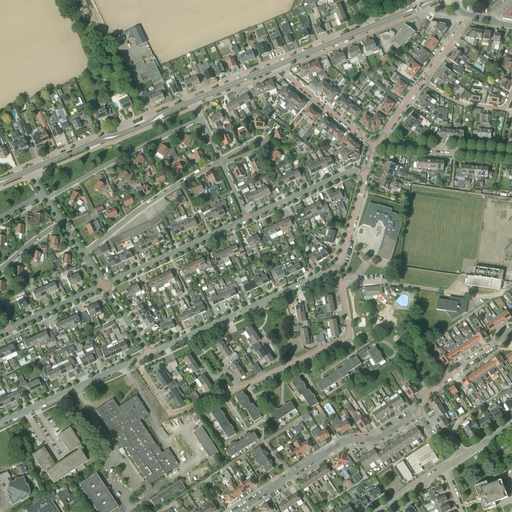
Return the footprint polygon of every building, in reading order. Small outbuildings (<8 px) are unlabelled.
[(316,5),(315,2),(314,2),(304,6),(304,7),(306,13),(311,10),(310,7),(316,5)] [(324,8),(328,6),(326,2),(323,5),(317,8),(318,10),(324,8)] [(336,13),(343,10),(341,4),(330,8),(331,12),(335,10),(336,13)] [(511,7),(502,16),(503,19),(511,20),(511,7)] [(339,19),(345,16),(343,10),(336,13),(339,19)] [(345,16),(339,19),(341,25),(348,22),(345,16)] [(324,32),(319,19),(315,21),(317,25),(314,26),(318,35),(324,32)] [(302,28),(298,29),(302,39),(309,36),(307,30),(310,29),(307,21),(300,24),(302,28)] [(439,42),(444,35),(448,28),(447,25),(431,22),(430,23),(427,29),(425,34),(431,37),(439,42)] [(287,29),(290,28),(288,23),(281,26),(283,31),(287,29)] [(410,29),(405,25),(396,37),(394,36),(395,34),(391,30),(389,33),(387,32),(379,36),(381,37),(380,38),(386,54),(393,45),(401,52),(410,39),(415,32),(410,29)] [(131,30),(138,46),(147,42),(139,26),(131,30)] [(277,36),(271,39),(274,46),(276,46),(277,49),(283,47),(280,40),(282,39),(278,28),(275,30),(277,36)] [(473,46),(476,30),(473,29),(470,30),(463,40),(469,44),(469,43),(473,46)] [(476,30),(473,46),(476,47),(477,43),(478,39),(481,40),(483,31),(476,30)] [(483,42),(488,43),(488,40),(490,40),(491,33),(484,31),(483,42)] [(490,52),(491,52),(494,52),(494,49),(495,45),(500,46),(500,42),(501,40),(502,34),(495,33),(493,44),(492,44),(490,52)] [(289,34),(286,35),(287,37),(284,38),(287,45),(293,43),(289,34)] [(437,44),(439,42),(431,37),(425,34),(424,36),(428,39),(427,41),(435,47),(436,46),(437,45),(437,44)] [(268,39),(264,41),(264,42),(258,44),(258,46),(262,56),(269,53),(266,46),(269,44),(268,39)] [(368,40),(372,51),(373,53),(378,51),(380,50),(379,47),(377,41),(374,42),(373,40),(370,41),(369,39),(368,40)] [(364,46),(362,47),(364,53),(367,52),(367,53),(372,51),(368,40),(366,41),(367,43),(363,44),(364,46)] [(435,47),(427,41),(426,41),(423,46),(432,52),(433,50),(434,50),(435,49),(435,48),(435,47)] [(465,63),(468,58),(461,53),(465,47),(461,44),(457,50),(456,50),(455,52),(454,52),(453,53),(454,54),(453,55),(462,61),(465,63)] [(353,59),(357,57),(353,46),(351,47),(352,49),(348,50),(349,53),(347,54),(349,60),(352,59),(353,59)] [(365,54),(362,47),(359,48),(358,46),(355,48),(354,46),(353,46),(357,57),(359,61),(363,59),(364,60),(367,59),(366,57),(365,54)] [(416,49),(415,51),(417,53),(419,54),(427,59),(427,58),(428,57),(429,57),(430,56),(430,55),(430,54),(429,53),(426,51),(424,49),(423,49),(421,51),(417,48),(416,49)] [(246,53),(249,61),(256,58),(252,51),(250,52),(246,53)] [(349,60),(347,54),(344,55),(343,53),(340,54),(339,52),(337,53),(342,63),(343,66),(348,64),(348,65),(351,64),(349,60)] [(249,61),(246,53),(240,56),(239,56),(243,64),(249,61)] [(337,66),(342,63),(337,53),(336,54),(336,55),(333,57),(334,59),(332,60),(334,66),(337,65),(337,66)] [(425,62),(427,59),(419,54),(416,59),(423,65),(423,64),(424,64),(425,62)] [(460,63),(462,61),(453,55),(452,55),(451,57),(449,60),(458,66),(457,68),(463,72),(464,70),(462,68),(464,66),(460,63)] [(479,58),(480,59),(487,64),(488,60),(483,57),(481,55),(479,58)] [(237,66),(233,57),(230,58),(229,57),(222,60),(223,64),(227,62),(230,69),(237,66)] [(408,62),(411,64),(409,67),(417,73),(417,72),(418,72),(419,71),(419,70),(421,68),(417,65),(418,63),(414,60),(411,58),(408,62)] [(324,71),(329,69),(329,71),(332,68),(328,59),(320,62),(321,62),(320,62),(324,71)] [(192,62),(194,67),(195,70),(198,75),(201,73),(197,64),(195,61),(192,62)] [(162,77),(154,62),(153,62),(151,63),(149,64),(147,66),(146,66),(154,81),(158,79),(160,78),(162,77)] [(225,73),(220,62),(217,63),(219,66),(215,68),(219,76),(225,73)] [(324,71),(320,62),(319,63),(318,62),(315,63),(315,62),(313,63),(313,64),(312,64),(316,73),(319,72),(321,77),(324,76),(323,73),(325,72),(324,71)] [(214,78),(211,70),(210,70),(209,66),(206,67),(204,65),(202,66),(201,63),(198,65),(202,74),(204,73),(205,76),(206,76),(208,81),(214,78)] [(316,73),(312,64),(311,64),(309,64),(309,65),(306,66),(310,75),(312,81),(314,79),(314,77),(312,74),(316,73)] [(409,67),(405,65),(403,64),(403,65),(402,66),(402,67),(403,68),(400,73),(406,77),(408,75),(413,79),(415,76),(416,75),(416,74),(417,73),(409,67)] [(304,78),(310,75),(306,66),(306,67),(305,67),(304,67),(303,67),(303,68),(300,69),(304,78)] [(463,72),(457,68),(454,66),(452,69),(461,75),(463,72)] [(444,67),(440,73),(447,77),(452,81),(455,83),(457,81),(454,78),(453,78),(453,77),(450,75),(449,75),(451,72),(448,70),(444,67)] [(452,81),(447,78),(447,77),(440,73),(437,78),(440,80),(437,83),(441,86),(443,83),(444,83),(446,80),(449,83),(449,82),(450,83),(452,81)] [(395,86),(404,92),(404,91),(405,91),(406,89),(408,86),(403,83),(405,80),(396,74),(392,79),(393,80),(395,82),(396,81),(397,82),(395,86)] [(172,82),(169,84),(170,88),(170,87),(174,95),(175,95),(177,94),(180,92),(179,91),(180,90),(179,88),(178,88),(177,85),(176,82),(175,80),(173,75),(170,76),(171,79),(172,82)] [(191,79),(194,87),(200,84),(197,75),(190,78),(191,79)] [(322,92),(328,85),(326,82),(327,80),(328,80),(329,78),(327,76),(323,81),(320,84),(317,88),(319,90),(319,91),(321,92),(322,92)] [(510,81),(503,78),(499,86),(507,90),(510,81)] [(194,87),(191,79),(184,82),(187,89),(194,87)] [(273,83),(272,80),(270,82),(269,81),(268,82),(267,83),(266,83),(270,92),(276,89),(281,87),(275,82),(273,83)] [(460,86),(455,83),(452,81),(450,83),(453,85),(452,87),(457,90),(460,86)] [(368,86),(363,92),(365,94),(370,87),(371,88),(374,84),(372,82),(368,86)] [(154,91),(159,101),(165,99),(162,92),(165,91),(162,83),(157,85),(158,89),(154,91)] [(264,94),(270,92),(266,83),(265,83),(263,83),(263,84),(260,85),(264,94)] [(329,85),(328,85),(322,92),(323,93),(323,94),(324,95),(325,95),(327,96),(334,89),(335,87),(337,84),(335,83),(333,85),(331,87),(329,85)] [(404,92),(395,86),(393,89),(392,88),(392,87),(388,84),(386,87),(387,88),(384,91),(386,92),(385,92),(393,98),(394,98),(397,95),(400,97),(402,94),(403,93),(403,92),(404,92)] [(471,98),(471,100),(480,102),(481,97),(486,98),(486,93),(486,92),(487,92),(487,89),(488,89),(489,86),(486,85),(483,84),(481,86),(485,88),(483,88),(482,90),(481,90),(473,89),(472,93),(472,95),(471,98)] [(258,97),(264,94),(260,85),(260,86),(259,86),(257,86),(257,87),(254,88),(254,89),(250,91),(254,97),(257,96),(258,97)] [(334,89),(327,96),(328,97),(328,98),(329,99),(330,99),(332,101),(342,88),(340,87),(337,91),(334,89)] [(283,102),(291,92),(286,88),(277,100),(279,102),(281,100),(283,102)] [(159,101),(154,91),(154,90),(148,93),(147,90),(143,92),(146,99),(150,97),(152,104),(159,101)] [(465,90),(460,98),(462,99),(463,98),(467,92),(468,91),(465,90)] [(347,100),(349,98),(346,95),(348,93),(346,91),(336,103),(341,107),(347,100)] [(286,108),(296,96),(291,92),(283,102),(286,104),(284,106),(286,108)] [(383,96),(387,99),(383,104),(391,110),(391,109),(392,109),(393,108),(393,107),(395,104),(390,101),(393,98),(385,92),(383,96)] [(421,100),(436,110),(438,108),(437,108),(434,105),(433,104),(431,103),(430,102),(430,103),(430,102),(432,99),(434,96),(431,94),(429,97),(425,94),(421,100)] [(499,103),(500,96),(491,94),(490,102),(497,103),(499,103)] [(131,106),(127,95),(118,99),(123,110),(127,108),(131,106)] [(248,108),(250,107),(251,106),(249,103),(251,101),(251,102),(254,100),(251,95),(248,96),(247,95),(242,98),(246,104),(248,108)] [(293,110),(301,100),(296,96),(286,108),(285,110),(287,111),(290,107),(293,110)] [(346,111),(356,99),(356,98),(354,97),(350,102),(347,100),(341,107),(346,111)] [(240,107),(246,104),(242,98),(237,101),(240,107)] [(359,105),(357,103),(359,101),(356,99),(346,111),(351,115),(359,105)] [(301,100),(293,110),(296,112),(295,113),(297,114),(298,113),(298,114),(300,111),(306,104),(301,100)] [(436,110),(421,100),(417,105),(421,108),(420,109),(421,110),(422,111),(423,111),(424,110),(425,110),(429,113),(432,110),(434,112),(432,115),(437,117),(439,114),(436,110)] [(231,103),(235,110),(240,107),(237,101),(231,103)] [(235,116),(236,118),(239,116),(235,110),(231,103),(226,107),(229,113),(233,111),(235,116)] [(380,103),(377,107),(377,109),(379,110),(383,113),(387,115),(389,113),(390,111),(391,110),(383,104),(380,103)] [(362,108),(359,105),(351,115),(356,119),(361,114),(364,109),(366,107),(364,106),(362,108)] [(105,108),(104,107),(97,110),(97,108),(93,110),(97,120),(106,116),(107,117),(111,115),(108,107),(105,108)] [(307,121),(315,111),(314,111),(314,110),(313,109),(312,109),(310,107),(302,117),(307,121)] [(78,120),(80,120),(81,121),(86,119),(82,109),(77,112),(78,114),(72,116),(75,122),(72,123),(75,130),(76,130),(79,129),(78,129),(81,127),(78,120)] [(63,110),(56,113),(58,118),(61,116),(62,119),(59,120),(63,130),(70,127),(63,110)] [(315,111),(307,121),(311,125),(314,123),(320,116),(317,114),(317,113),(316,112),(315,112),(315,111)] [(215,115),(218,122),(224,119),(225,121),(228,119),(225,112),(221,114),(220,112),(215,115)] [(373,118),(381,124),(381,123),(382,123),(383,122),(383,121),(384,119),(376,113),(373,118)] [(365,126),(371,119),(373,117),(370,115),(370,116),(368,114),(367,116),(366,115),(360,122),(362,124),(362,125),(363,126),(364,126),(365,126)] [(484,139),(486,115),(481,114),(481,121),(483,121),(483,125),(480,125),(475,124),(474,126),(473,134),(478,134),(478,138),(484,139)] [(221,127),(220,125),(218,122),(215,115),(209,118),(213,125),(215,124),(218,129),(220,127),(221,127)] [(486,115),(484,139),(491,139),(491,135),(495,136),(496,127),(491,127),(491,125),(489,125),(490,115),(486,115)] [(421,132),(425,135),(429,130),(424,126),(422,129),(415,124),(417,121),(410,116),(406,121),(413,126),(416,129),(421,132)] [(266,120),(257,118),(255,125),(264,127),(266,120)] [(323,129),(329,122),(324,118),(321,122),(318,126),(314,130),(317,132),(320,127),(323,129)] [(380,125),(381,124),(373,118),(371,119),(365,126),(366,127),(366,128),(367,129),(368,129),(370,127),(371,127),(375,127),(375,126),(378,128),(379,127),(380,127),(381,125),(380,125)] [(26,134),(24,127),(21,121),(17,122),(22,135),(26,134)] [(409,132),(411,129),(413,126),(406,121),(402,127),(409,132)] [(458,130),(458,127),(458,121),(456,121),(456,124),(454,124),(454,130),(451,130),(450,139),(457,139),(458,130)] [(326,136),(334,126),(329,122),(323,129),(321,132),(326,136)] [(61,135),(56,124),(53,125),(49,127),(50,130),(51,130),(54,138),(61,135)] [(37,132),(42,143),(49,140),(48,140),(49,139),(48,135),(47,135),(44,128),(42,129),(41,126),(36,128),(38,132),(37,132)] [(248,133),(245,126),(237,130),(240,137),(248,133)] [(333,137),(339,130),(334,126),(326,136),(324,138),(327,140),(330,135),(333,137)] [(283,133),(281,129),(274,133),(278,141),(285,137),(288,135),(287,132),(283,133)] [(421,132),(416,129),(415,131),(416,132),(419,134),(417,137),(422,140),(424,136),(425,135),(421,132)] [(339,130),(333,137),(336,140),(332,144),(334,146),(338,141),(338,142),(344,134),(339,130)] [(464,131),(458,130),(457,139),(463,140),(468,140),(469,135),(464,135),(464,131)] [(35,146),(42,143),(37,132),(34,133),(35,135),(31,137),(35,146)] [(225,146),(232,142),(228,134),(221,138),(225,146)] [(28,147),(27,147),(23,136),(20,137),(19,135),(16,136),(15,136),(21,150),(23,149),(24,149),(24,150),(25,150),(26,150),(27,150),(27,149),(28,148),(28,147)] [(181,142),(187,147),(192,139),(186,135),(181,142)] [(18,151),(21,150),(15,136),(12,138),(14,143),(11,145),(15,152),(15,153),(16,154),(17,154),(18,153),(19,152),(19,151),(18,151)] [(346,148),(352,140),(347,136),(340,146),(343,148),(343,149),(345,148),(346,148)] [(352,140),(346,148),(345,148),(347,153),(349,152),(353,153),(353,148),(357,144),(352,140)] [(306,150),(311,148),(310,148),(310,147),(303,142),(301,143),(297,145),(302,155),(307,153),(306,150)] [(170,150),(167,148),(163,145),(158,153),(164,157),(170,150)] [(347,154),(347,153),(345,148),(343,149),(341,150),(342,152),(340,153),(344,162),(350,160),(347,154)] [(201,150),(194,153),(197,162),(204,158),(201,150)] [(283,155),(280,154),(276,151),(271,159),(278,163),(280,159),(283,155)] [(146,160),(144,158),(139,155),(134,163),(141,167),(146,160)] [(324,158),(328,167),(334,164),(338,162),(335,156),(331,158),(331,157),(327,159),(327,157),(324,158)] [(324,158),(324,157),(321,159),(322,161),(319,162),(323,169),(328,167),(324,158)] [(424,169),(425,160),(418,159),(418,163),(415,162),(414,163),(414,166),(414,168),(421,168),(421,169),(424,169)] [(317,172),(314,165),(312,160),(308,162),(310,165),(311,164),(312,166),(308,167),(311,175),(317,172)] [(262,169),(260,165),(258,161),(251,164),(255,172),(262,169)] [(317,172),(323,169),(319,162),(314,165),(317,172)] [(394,171),(403,174),(404,168),(404,167),(396,164),(387,162),(385,168),(394,171)] [(182,167),(180,163),(172,167),(175,174),(183,170),(182,167)] [(468,175),(469,166),(462,166),(462,169),(457,169),(456,174),(457,174),(457,177),(465,178),(465,176),(468,177),(468,175)] [(238,178),(245,175),(242,167),(234,170),(238,178)] [(482,167),(481,176),(488,177),(492,177),(493,172),(488,172),(489,168),(482,167)] [(385,168),(384,174),(392,177),(395,178),(396,178),(399,175),(402,176),(403,174),(399,172),(398,172),(397,172),(394,171),(385,168)] [(296,180),(293,173),(292,171),(291,169),(286,172),(287,175),(290,182),(296,180)] [(292,171),(293,173),(296,180),(302,177),(301,176),(304,174),(301,169),(295,171),(294,170),(292,171)] [(129,175),(123,171),(118,178),(124,182),(129,175)] [(281,178),(282,178),(280,174),(279,172),(277,173),(278,175),(277,176),(278,177),(270,181),(272,183),(274,188),(278,186),(279,187),(285,185),(281,178)] [(158,184),(166,180),(163,173),(155,177),(158,184)] [(216,173),(209,176),(213,184),(220,181),(216,173)] [(383,175),(382,181),(390,183),(392,177),(384,174),(383,175)] [(285,185),(290,182),(287,175),(282,178),(281,178),(285,185)] [(268,176),(265,177),(266,181),(270,188),(270,189),(274,188),(272,183),(270,181),(268,176)] [(459,182),(458,188),(461,188),(464,189),(465,184),(467,184),(468,178),(465,178),(465,179),(465,183),(459,182)] [(105,186),(103,184),(98,181),(93,189),(100,193),(105,186)] [(394,184),(392,184),(390,183),(382,181),(380,187),(388,190),(387,192),(388,192),(389,192),(390,191),(392,191),(392,190),(393,189),(393,188),(395,189),(395,188),(398,188),(399,186),(394,184)] [(262,183),(261,182),(259,183),(262,189),(265,196),(271,193),(269,190),(269,189),(268,187),(265,188),(264,184),(263,185),(262,183)] [(204,190),(203,187),(201,183),(192,187),(196,194),(200,192),(201,192),(204,190)] [(141,195),(150,191),(149,190),(151,189),(149,185),(147,186),(146,184),(138,188),(141,195)] [(260,199),(265,196),(262,189),(256,192),(260,199)] [(251,194),(250,191),(244,194),(248,204),(254,201),(251,194)] [(341,208),(341,209),(343,209),(344,206),(342,202),(344,201),(343,198),(340,191),(334,194),(341,208)] [(69,199),(76,204),(81,196),(75,192),(69,199)] [(254,201),(260,199),(256,192),(251,194),(254,201)] [(336,204),(338,209),(341,208),(334,194),(329,196),(330,200),(333,206),(336,204)] [(125,207),(133,203),(130,196),(122,200),(125,207)] [(330,211),(329,209),(326,203),(322,205),(320,202),(315,205),(318,212),(319,215),(320,215),(330,211)] [(228,210),(226,204),(222,206),(221,203),(215,206),(215,207),(220,217),(226,214),(224,212),(228,210)] [(378,206),(370,203),(363,225),(371,227),(371,228),(373,229),(376,220),(383,222),(383,223),(385,228),(386,228),(383,235),(386,236),(386,238),(383,237),(382,242),(384,243),(381,251),(379,250),(377,257),(391,262),(397,241),(402,224),(396,222),(398,217),(397,214),(391,212),(392,209),(378,205),(378,206)] [(96,211),(97,214),(100,213),(104,211),(101,205),(94,209),(96,211)] [(319,215),(318,212),(315,205),(309,208),(312,214),(314,218),(320,215),(319,215)] [(211,213),(214,220),(220,217),(215,207),(210,210),(211,213)] [(109,219),(117,216),(114,208),(106,212),(109,219)] [(309,216),(312,214),(309,208),(304,210),(308,219),(310,218),(309,216)] [(310,223),(308,219),(304,210),(298,213),(294,215),(299,227),(301,226),(301,227),(302,226),(303,225),(303,224),(304,223),(303,222),(305,221),(305,222),(306,222),(308,225),(310,223)] [(209,222),(214,220),(211,213),(205,215),(209,222)] [(43,215),(36,214),(34,223),(42,224),(43,215)] [(188,218),(192,228),(198,225),(194,218),(191,220),(190,217),(188,218)] [(186,230),(192,228),(188,218),(182,221),(186,230)] [(290,235),(292,234),(291,231),(290,227),(293,226),(292,223),(290,219),(284,221),(288,230),(290,235)] [(181,233),(186,230),(182,221),(176,223),(181,233)] [(283,233),(288,230),(284,221),(278,224),(282,231),(283,233)] [(89,234),(96,231),(93,223),(86,226),(89,234)] [(181,233),(176,223),(171,226),(175,236),(181,233)] [(276,233),(282,231),(278,224),(273,227),(276,233)] [(16,225),(16,230),(15,234),(23,235),(24,226),(16,225)] [(327,236),(334,238),(335,232),(334,232),(335,228),(328,226),(327,230),(329,230),(327,236)] [(155,234),(159,243),(165,240),(164,239),(169,236),(165,229),(161,232),(162,234),(159,235),(156,227),(153,228),(155,232),(155,234)] [(270,236),(276,233),(273,227),(267,229),(270,236)] [(154,245),(159,243),(155,234),(153,235),(153,234),(149,236),(154,245)] [(148,248),(154,245),(149,236),(150,238),(145,241),(148,248)] [(252,238),(257,247),(257,248),(264,245),(264,244),(267,243),(264,237),(260,239),(258,236),(252,238)] [(51,237),(50,246),(58,247),(59,238),(51,237)] [(148,248),(145,241),(144,238),(138,241),(139,243),(134,245),(134,247),(137,252),(142,250),(142,251),(148,248)] [(253,249),(257,247),(252,238),(247,241),(250,248),(251,250),(253,249)] [(102,254),(110,251),(106,243),(99,248),(102,254)] [(231,248),(234,255),(240,253),(241,255),(245,253),(241,244),(237,246),(237,245),(231,248)] [(318,262),(323,259),(320,254),(318,249),(316,246),(314,247),(316,250),(313,253),(308,255),(312,263),(317,260),(318,262)] [(137,252),(134,247),(129,249),(127,250),(126,248),(123,250),(127,260),(133,257),(132,256),(138,254),(137,252)] [(229,258),(234,255),(231,248),(225,251),(229,258)] [(320,251),(321,253),(320,254),(323,259),(329,256),(326,250),(325,251),(323,249),(320,251)] [(122,262),(127,260),(123,250),(117,253),(118,255),(122,262)] [(230,261),(229,258),(225,251),(220,253),(224,264),(225,263),(230,261)] [(41,253),(33,252),(32,261),(40,262),(41,253)] [(226,266),(225,263),(224,264),(220,253),(214,256),(215,258),(211,260),(214,267),(218,265),(219,266),(223,265),(224,267),(226,266)] [(71,256),(63,255),(62,264),(70,265),(71,256)] [(113,258),(112,255),(106,258),(110,268),(116,265),(113,258)] [(116,265),(122,262),(118,255),(113,258),(116,265)] [(204,275),(206,274),(205,270),(206,270),(210,268),(208,265),(211,264),(208,257),(204,259),(198,261),(203,272),(204,275)] [(298,261),(299,264),(293,267),(296,272),(302,270),(301,268),(305,266),(302,259),(298,261)] [(200,273),(203,272),(198,261),(192,264),(196,271),(199,269),(200,273)] [(290,275),(296,272),(293,267),(291,262),(286,264),(287,266),(286,266),(290,275)] [(191,273),(196,271),(192,264),(187,266),(190,273),(191,273)] [(194,279),(191,273),(190,273),(187,266),(181,269),(185,278),(188,279),(190,278),(191,280),(194,279)] [(290,275),(286,266),(283,268),(283,266),(280,267),(281,269),(285,277),(290,275)] [(15,267),(14,272),(14,276),(22,277),(23,267),(15,267)] [(285,277),(281,269),(276,271),(275,269),(270,271),(274,279),(278,277),(279,280),(285,277)] [(502,281),(503,276),(504,271),(499,270),(498,280),(494,279),(494,278),(491,278),(491,279),(482,278),(482,276),(479,276),(479,277),(474,277),(468,276),(466,285),(501,290),(502,281)] [(72,276),(70,272),(68,273),(67,277),(67,279),(70,286),(76,284),(72,276)] [(171,288),(173,287),(172,284),(173,284),(171,280),(174,279),(171,272),(165,274),(169,283),(170,285),(170,286),(171,288)] [(260,277),(264,285),(269,282),(268,280),(272,278),(269,272),(265,273),(266,274),(264,275),(262,272),(259,274),(260,277)] [(72,276),(76,284),(81,281),(78,274),(72,276)] [(160,277),(164,285),(169,283),(165,274),(160,277)] [(154,279),(159,289),(164,287),(164,285),(160,277),(154,279)] [(249,284),(248,280),(242,283),(239,277),(236,279),(235,279),(239,286),(243,284),(247,293),(252,290),(249,284)] [(264,285),(260,277),(254,279),(255,281),(258,288),(264,285)] [(158,294),(160,293),(160,292),(159,289),(154,279),(148,282),(152,289),(155,287),(158,294)] [(252,290),(258,288),(255,281),(249,284),(252,290)] [(48,285),(52,292),(58,290),(54,282),(48,285)] [(227,289),(231,298),(237,295),(236,293),(240,292),(237,286),(236,283),(226,287),(227,289)] [(47,295),(52,292),(48,285),(43,287),(47,295)] [(132,287),(135,294),(141,291),(145,290),(143,285),(139,287),(138,285),(132,287)] [(41,297),(47,295),(43,287),(38,290),(41,297)] [(136,296),(135,294),(132,287),(126,290),(128,293),(126,294),(130,300),(136,296)] [(365,296),(382,295),(382,287),(364,288),(365,296)] [(225,300),(231,298),(227,289),(221,291),(225,300)] [(36,300),(41,297),(38,290),(32,292),(36,300)] [(221,291),(221,290),(215,293),(216,294),(220,303),(225,300),(221,291)] [(28,302),(26,297),(24,293),(25,293),(24,292),(23,292),(23,293),(21,294),(22,296),(24,299),(21,301),(17,302),(21,309),(27,306),(25,303),(28,302)] [(326,305),(333,304),(332,296),(329,297),(329,296),(328,297),(327,293),(319,294),(320,296),(320,298),(325,298),(326,305)] [(220,303),(216,294),(211,296),(210,295),(207,296),(206,297),(209,304),(213,302),(214,305),(220,303)] [(452,321),(465,313),(466,313),(468,300),(450,297),(449,301),(438,299),(436,310),(445,311),(452,321)] [(198,308),(200,314),(206,311),(202,302),(196,304),(196,305),(198,308)] [(95,313),(96,317),(102,314),(97,303),(91,306),(95,313)] [(333,304),(326,305),(328,313),(332,312),(335,311),(333,304)] [(141,317),(148,313),(148,312),(154,308),(152,305),(146,310),(142,305),(136,309),(141,317)] [(198,308),(196,305),(191,307),(195,316),(200,314),(198,308)] [(297,314),(305,313),(303,305),(299,306),(296,307),(297,314)] [(86,309),(89,316),(95,313),(91,306),(86,309)] [(189,319),(195,316),(191,307),(190,307),(185,309),(186,313),(189,319)] [(507,311),(504,312),(502,309),(499,311),(506,321),(511,317),(507,311)] [(501,324),(506,321),(499,311),(496,312),(499,316),(496,317),(501,324)] [(144,322),(151,318),(148,313),(141,317),(144,322)] [(183,322),(189,319),(186,313),(181,316),(183,322)] [(302,326),(311,324),(310,321),(307,321),(307,320),(306,321),(305,313),(297,314),(299,322),(301,321),(302,326)] [(71,317),(75,325),(80,323),(77,315),(71,317)] [(496,317),(494,319),(492,316),(489,318),(495,328),(501,324),(496,317)] [(69,328),(75,325),(71,317),(66,320),(69,328)] [(151,328),(156,325),(151,318),(144,322),(148,327),(150,326),(151,328)] [(175,328),(174,325),(177,323),(175,318),(172,320),(172,322),(167,324),(169,330),(175,328)] [(495,328),(489,318),(486,319),(488,323),(486,324),(490,331),(495,328)] [(64,330),(69,328),(66,320),(60,323),(64,330)] [(330,329),(338,328),(336,320),(334,321),(333,320),(329,321),(330,329)] [(167,324),(166,322),(160,324),(164,333),(169,330),(167,324)] [(66,334),(64,330),(60,323),(55,325),(56,328),(52,330),(56,337),(60,336),(60,337),(66,334)] [(301,338),(309,337),(307,329),(309,329),(309,328),(311,328),(311,324),(302,326),(303,330),(300,331),(301,338)] [(250,338),(256,334),(252,327),(250,329),(249,329),(246,331),(250,338)] [(338,328),(330,329),(327,330),(328,337),(332,336),(332,337),(336,336),(339,335),(338,328)] [(466,329),(464,330),(466,333),(468,336),(475,346),(479,343),(475,336),(472,331),(471,331),(469,328),(467,329),(466,329)] [(482,332),(479,328),(477,330),(484,340),(488,337),(484,331),(482,332)] [(479,343),(484,340),(477,330),(474,332),(476,335),(475,336),(479,343)] [(53,343),(55,342),(56,341),(51,331),(46,333),(46,332),(40,334),(45,345),(52,342),(53,343)] [(45,345),(40,334),(35,337),(38,344),(40,347),(45,345)] [(254,350),(261,345),(258,342),(260,340),(256,334),(250,338),(248,339),(250,343),(252,341),(255,345),(250,348),(252,351),(254,350)] [(470,349),(464,338),(464,339),(460,334),(456,337),(458,340),(459,341),(466,352),(470,349)] [(470,349),(475,346),(468,336),(464,338),(470,349)] [(33,347),(38,344),(35,337),(29,339),(33,347)] [(309,337),(301,338),(303,346),(306,345),(306,346),(310,345),(309,337)] [(28,349),(33,347),(29,339),(24,342),(24,343),(18,345),(21,352),(23,351),(24,354),(28,352),(28,350),(28,349)] [(119,345),(122,352),(128,349),(123,339),(117,342),(119,345)] [(462,355),(455,344),(452,340),(447,342),(449,345),(450,347),(457,357),(462,355)] [(221,352),(227,348),(223,341),(219,344),(217,346),(221,352)] [(462,355),(466,352),(459,341),(455,344),(462,355)] [(119,345),(117,342),(112,344),(113,347),(116,354),(122,352),(119,345)] [(7,347),(11,355),(16,352),(13,345),(7,347)] [(264,358),(270,354),(265,347),(263,349),(261,345),(254,350),(256,353),(257,352),(261,359),(264,358)] [(108,350),(106,346),(101,348),(102,352),(105,360),(111,357),(108,350)] [(5,357),(11,355),(7,347),(2,350),(5,357)] [(111,357),(116,354),(113,347),(108,350),(111,357)] [(230,361),(237,356),(238,356),(237,354),(235,352),(234,353),(230,347),(227,348),(221,352),(225,359),(228,357),(230,361)] [(358,354),(361,358),(362,360),(370,355),(372,359),(369,360),(373,366),(371,368),(373,371),(379,367),(378,364),(384,360),(381,355),(382,355),(379,351),(378,352),(375,347),(369,351),(367,348),(358,354)] [(453,360),(448,354),(447,355),(444,351),(441,347),(439,348),(448,363),(453,360)] [(453,360),(457,357),(450,347),(446,350),(448,354),(453,360)] [(444,366),(448,363),(439,348),(437,350),(439,353),(440,354),(439,355),(442,358),(440,360),(444,366)] [(84,354),(89,365),(95,362),(94,361),(98,359),(94,350),(84,354)] [(83,367),(89,365),(84,354),(78,357),(83,367)] [(270,354),(264,358),(268,364),(272,362),(271,362),(274,360),(270,354)] [(502,368),(503,368),(505,367),(502,363),(505,362),(500,355),(496,358),(502,368)] [(189,366),(195,362),(191,356),(188,357),(185,359),(189,366)] [(235,372),(241,368),(243,366),(238,360),(239,359),(239,358),(237,356),(230,361),(233,364),(230,366),(235,372)] [(348,373),(362,364),(356,356),(351,360),(351,359),(347,361),(348,362),(343,365),(344,367),(348,373)] [(73,370),(71,367),(75,366),(72,357),(67,359),(69,363),(64,365),(67,372),(73,370)] [(496,358),(491,361),(496,368),(498,366),(500,370),(502,368),(496,358)] [(491,361),(487,364),(494,374),(496,373),(493,369),(496,368),(491,361)] [(61,375),(67,372),(64,365),(62,362),(57,365),(58,368),(61,375)] [(195,362),(189,366),(194,373),(197,370),(199,368),(195,362)] [(256,363),(253,365),(259,374),(262,372),(256,363)] [(489,372),(491,376),(494,374),(487,364),(483,367),(487,373),(489,372)] [(160,381),(166,376),(162,370),(165,368),(163,365),(156,369),(158,372),(158,373),(156,374),(160,381)] [(255,375),(259,374),(253,365),(250,367),(253,371),(255,375)] [(349,375),(348,373),(344,367),(339,370),(338,369),(335,372),(335,373),(330,376),(335,384),(349,375)] [(485,375),(487,373),(483,367),(478,370),(482,376),(483,376),(485,380),(487,378),(485,375)] [(53,371),(53,370),(52,368),(46,370),(47,373),(48,376),(50,380),(56,378),(53,371)] [(56,378),(61,375),(58,368),(53,370),(53,371),(56,378)] [(241,368),(235,372),(239,379),(241,377),(242,377),(245,375),(241,368)] [(481,378),(482,376),(478,370),(474,373),(481,383),(482,384),(484,387),(486,386),(484,383),(481,378)] [(476,381),(478,384),(481,383),(474,373),(469,376),(474,383),(476,381)] [(203,386),(209,382),(204,375),(202,377),(198,379),(203,386)] [(38,379),(32,382),(27,384),(25,381),(25,382),(22,376),(18,378),(19,381),(20,384),(24,391),(29,389),(30,392),(41,387),(38,379)] [(166,376),(160,381),(164,387),(167,385),(167,386),(169,389),(177,384),(175,380),(171,383),(166,376)] [(322,392),(335,384),(330,376),(326,379),(325,378),(321,381),(322,381),(317,385),(322,392)] [(469,376),(465,378),(472,389),(473,391),(476,395),(478,393),(472,383),(474,382),(469,376)] [(302,395),(308,391),(305,386),(306,386),(303,382),(302,382),(299,377),(291,383),(300,396),(302,395)] [(465,379),(460,382),(463,386),(465,388),(467,387),(469,390),(472,389),(465,378),(465,379)] [(209,382),(203,386),(207,393),(211,390),(213,388),(209,382)] [(412,387),(409,383),(406,384),(414,395),(418,392),(414,385),(412,387)] [(174,401),(180,397),(180,396),(175,390),(180,387),(177,384),(176,384),(174,386),(169,389),(172,393),(169,394),(174,401)] [(414,395),(406,384),(404,386),(407,390),(405,391),(409,398),(414,395)] [(454,386),(449,389),(452,393),(453,395),(456,400),(459,398),(456,394),(458,393),(456,390),(454,386)] [(343,395),(344,397),(350,393),(347,388),(341,392),(343,395)] [(308,391),(302,395),(311,408),(318,403),(315,398),(316,398),(314,394),(313,395),(310,390),(308,391)] [(12,393),(15,401),(21,398),(18,391),(12,393)] [(196,399),(197,402),(201,399),(195,391),(192,393),(192,394),(194,396),(196,399)] [(245,409),(251,405),(248,400),(249,400),(247,396),(246,396),(243,391),(235,397),(244,410),(245,409)] [(10,403),(6,396),(5,393),(0,395),(0,396),(4,406),(10,403)] [(10,403),(15,401),(12,393),(6,396),(10,403)] [(395,399),(400,406),(405,403),(398,393),(396,394),(398,397),(395,399)] [(388,396),(387,397),(396,409),(400,406),(395,399),(392,401),(390,398),(388,396)] [(180,397),(174,401),(178,407),(180,405),(180,406),(184,403),(180,397)] [(390,403),(386,405),(391,412),(396,409),(387,397),(387,398),(388,399),(390,403)] [(433,409),(441,404),(438,400),(430,404),(433,409)] [(283,406),(284,406),(289,414),(296,410),(291,402),(286,405),(285,404),(283,406)] [(379,402),(378,403),(386,415),(391,412),(386,405),(383,407),(381,405),(379,402)] [(441,404),(433,409),(436,413),(443,409),(442,406),(445,405),(444,404),(444,403),(443,402),(441,404)] [(381,409),(377,411),(382,418),(386,415),(378,403),(377,404),(379,406),(381,409)] [(251,405),(245,409),(254,422),(262,417),(259,412),(260,412),(257,408),(256,409),(253,404),(251,405)] [(495,404),(489,408),(491,412),(492,413),(490,414),(492,418),(494,416),(496,420),(499,418),(499,417),(502,415),(501,413),(501,412),(504,410),(500,404),(497,406),(495,404)] [(276,423),(286,416),(289,414),(284,406),(281,409),(279,409),(275,411),(275,412),(270,415),(276,423)] [(220,426),(227,421),(224,416),(225,415),(223,412),(222,412),(219,407),(211,412),(220,426)] [(361,411),(360,408),(355,411),(365,427),(370,424),(365,417),(363,418),(359,412),(361,411)] [(443,409),(436,413),(439,418),(443,415),(446,413),(444,409),(443,409)] [(372,410),(371,411),(372,414),(375,417),(377,421),(382,418),(377,411),(374,413),(372,410)] [(361,430),(365,427),(355,411),(355,412),(353,413),(355,416),(356,417),(353,419),(356,423),(361,430)] [(485,417),(479,422),(480,424),(483,428),(486,426),(487,427),(489,426),(489,425),(491,423),(490,421),(493,419),(490,415),(489,414),(487,411),(484,414),(485,416),(484,416),(485,417)] [(301,416),(304,421),(311,417),(308,412),(301,416)] [(342,424),(347,430),(351,427),(349,425),(352,423),(349,419),(350,418),(348,415),(344,417),(346,419),(347,421),(342,424)] [(439,425),(446,420),(443,415),(439,418),(436,420),(439,425)] [(347,430),(342,424),(339,419),(335,422),(335,421),(332,423),(336,429),(338,432),(340,431),(342,433),(347,430)] [(446,420),(439,425),(442,429),(449,425),(446,420)] [(479,428),(474,420),(470,423),(471,424),(464,429),(466,432),(466,433),(467,434),(468,434),(470,437),(472,436),(473,436),(473,437),(475,436),(475,435),(474,434),(477,433),(475,430),(475,429),(476,429),(478,427),(479,428)] [(227,421),(220,426),(228,439),(236,434),(233,429),(234,429),(231,425),(227,421)] [(321,433),(325,439),(330,437),(328,434),(330,432),(324,423),(322,425),(325,430),(321,433)] [(210,455),(219,450),(203,425),(191,432),(195,438),(198,436),(210,455)] [(321,433),(317,427),(311,431),(317,441),(319,440),(321,442),(325,439),(321,433)] [(417,427),(412,431),(418,440),(419,439),(423,436),(417,427),(416,427),(417,427)] [(80,445),(69,428),(59,434),(71,452),(73,450),(76,453),(53,469),(52,466),(54,465),(43,448),(32,455),(44,472),(45,471),(54,483),(87,461),(80,451),(84,448),(81,444),(80,445)] [(418,443),(420,441),(419,439),(418,440),(412,431),(407,434),(413,443),(417,440),(418,443)] [(259,439),(254,432),(251,434),(250,433),(247,435),(247,433),(244,435),(245,436),(242,438),(244,439),(237,443),(236,442),(233,444),(233,443),(230,444),(231,445),(228,447),(229,448),(226,451),(231,458),(236,454),(237,455),(241,453),(240,452),(250,445),(251,446),(254,444),(253,443),(259,439)] [(402,437),(408,446),(409,445),(413,443),(407,434),(402,437)] [(308,450),(304,444),(302,445),(299,440),(300,439),(297,435),(294,437),(295,438),(304,453),(308,450)] [(408,449),(410,448),(409,445),(408,446),(402,437),(397,441),(403,450),(407,447),(408,449)] [(300,456),(304,453),(295,438),(293,439),(295,444),(294,444),(297,449),(295,449),(300,456)] [(304,444),(308,450),(313,448),(311,445),(313,443),(310,438),(307,440),(308,441),(304,444)] [(392,444),(398,453),(399,452),(403,450),(397,441),(392,444)] [(300,456),(295,449),(294,450),(290,444),(285,447),(287,449),(286,450),(289,454),(288,454),(293,461),(300,456)] [(399,456),(400,455),(399,452),(398,453),(392,444),(387,447),(393,456),(397,453),(399,456)] [(428,444),(424,447),(405,459),(406,460),(394,468),(402,481),(402,482),(404,481),(405,483),(415,477),(415,476),(415,477),(414,476),(423,470),(420,465),(430,458),(434,463),(438,460),(428,444)] [(263,451),(260,447),(259,445),(252,450),(258,459),(256,459),(258,463),(261,467),(262,466),(267,473),(274,468),(271,464),(273,463),(268,455),(269,455),(267,452),(266,453),(264,450),(263,451)] [(382,451),(388,460),(389,459),(393,456),(387,447),(382,451)] [(374,450),(369,453),(374,462),(376,461),(380,458),(377,454),(374,450)] [(388,462),(390,461),(389,459),(388,460),(382,451),(377,454),(380,458),(383,463),(387,460),(388,462)] [(369,453),(364,456),(369,465),(374,462),(375,465),(377,464),(376,461),(374,462),(369,453)] [(338,458),(343,465),(347,471),(351,468),(350,467),(354,465),(348,456),(345,457),(343,454),(338,458)] [(364,456),(359,460),(364,468),(364,469),(365,471),(367,470),(366,468),(369,465),(364,456)] [(340,472),(338,468),(343,465),(338,458),(332,462),(334,465),(332,466),(337,475),(340,472)] [(29,467),(28,465),(26,460),(19,463),(20,463),(21,466),(16,469),(19,476),(27,472),(25,469),(29,467)] [(326,475),(331,472),(326,465),(322,468),(326,475)] [(322,478),(326,475),(322,468),(317,471),(322,478)] [(80,481),(98,511),(110,511),(119,507),(98,470),(80,481)] [(231,485),(231,484),(233,483),(230,479),(232,477),(227,470),(223,473),(229,481),(229,482),(231,485)] [(317,481),(322,478),(317,471),(313,474),(317,481)] [(0,511),(2,511),(21,500),(22,501),(28,497),(30,492),(28,485),(26,485),(24,477),(14,479),(15,480),(15,481),(13,481),(7,472),(0,475),(0,474),(0,511)] [(359,473),(352,477),(355,482),(362,478),(359,473)] [(313,484),(317,481),(313,474),(308,477),(313,484)] [(247,481),(251,488),(256,485),(253,481),(256,480),(252,475),(250,476),(251,478),(247,481)] [(251,488),(247,481),(246,482),(243,478),(242,478),(241,476),(239,478),(247,491),(251,488)] [(308,487),(313,484),(308,477),(304,480),(308,487)] [(243,494),(247,491),(239,478),(236,479),(238,481),(237,482),(240,486),(238,487),(243,494)] [(304,490),(308,487),(304,480),(299,483),(304,490)] [(493,507),(492,504),(508,498),(508,497),(505,490),(504,488),(501,480),(485,487),(484,484),(484,483),(479,485),(475,486),(478,496),(476,497),(476,501),(479,500),(480,500),(481,501),(484,511),(489,509),(494,507),(493,507)] [(178,482),(151,497),(156,505),(182,490),(178,482)] [(232,485),(231,484),(231,485),(229,482),(227,483),(230,486),(229,487),(231,491),(230,492),(234,499),(239,496),(231,485),(232,485)] [(243,494),(238,487),(237,487),(235,483),(232,485),(231,485),(239,496),(243,494)] [(437,499),(440,498),(438,494),(444,492),(442,487),(440,488),(439,485),(435,488),(435,490),(433,491),(429,492),(432,501),(437,499)] [(380,490),(378,486),(374,488),(373,487),(367,489),(367,490),(364,491),(370,500),(372,498),(374,501),(376,499),(375,498),(377,497),(378,498),(380,496),(382,495),(380,491),(380,490)] [(66,489),(65,487),(60,490),(61,492),(57,494),(57,495),(59,497),(60,500),(61,500),(63,499),(64,500),(63,500),(63,501),(63,502),(63,503),(64,504),(64,505),(65,506),(66,506),(68,505),(68,504),(65,501),(68,498),(70,501),(68,503),(74,499),(71,494),(70,494),(68,489),(67,489),(66,489)] [(216,487),(213,489),(218,497),(221,495),(216,487)] [(201,497),(203,500),(205,498),(203,495),(204,495),(200,489),(197,491),(201,497)] [(230,502),(234,499),(230,492),(226,495),(225,494),(222,495),(226,501),(228,499),(230,502)] [(292,496),(297,503),(301,500),(297,493),(292,496)] [(43,498),(42,496),(38,498),(39,500),(25,510),(26,511),(59,511),(48,494),(43,498)] [(438,502),(435,503),(437,509),(440,508),(443,506),(442,503),(443,503),(448,501),(445,495),(441,497),(440,498),(437,499),(438,502)] [(292,506),(297,503),(292,496),(288,499),(292,506)] [(369,504),(364,497),(358,501),(356,497),(353,498),(352,496),(349,498),(352,503),(355,501),(360,509),(369,504)] [(205,503),(210,511),(215,511),(217,511),(212,503),(213,502),(211,499),(205,503)] [(288,509),(292,506),(288,499),(283,502),(288,509)] [(283,511),(288,509),(283,502),(279,505),(282,511),(282,510),(283,511)] [(210,511),(205,503),(203,504),(199,507),(201,509),(202,511),(210,511)]
